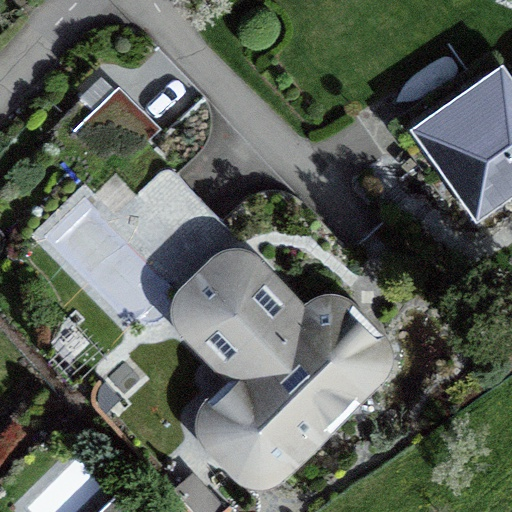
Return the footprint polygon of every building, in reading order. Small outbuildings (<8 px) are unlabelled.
[(511,92),(500,74),(458,103),(473,127),(437,149),(478,207),(511,183),(511,92)] [(115,89),(73,130),(115,173),(157,132),(115,89)] [(231,261),(220,267),(200,292),(200,299),(205,309),(259,366),(252,389),(224,421),(223,431),(248,456),(247,468),(252,472),(264,474),(274,468),(373,368),(378,354),(373,342),(353,322),(345,330),(321,306),(305,322),(246,263),(231,261)] [(218,511),(202,492),(185,507),(191,511),(218,511)] [(131,511),(114,495),(96,511),(131,511)]
